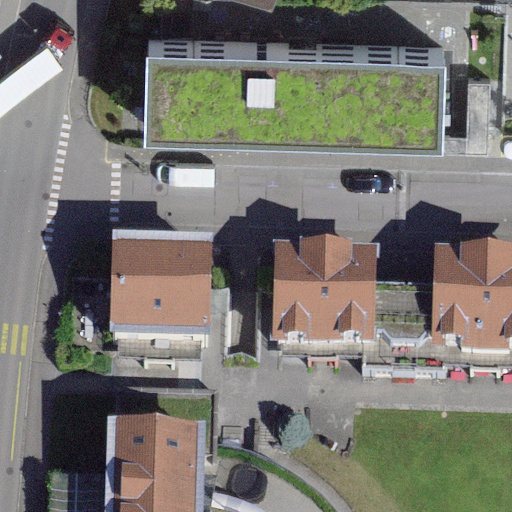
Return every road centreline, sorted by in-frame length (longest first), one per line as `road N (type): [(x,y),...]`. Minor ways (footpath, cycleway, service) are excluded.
road 1 (unclassified): [(511,207),(89,196),(18,186)]
road 2 (tertiary): [(18,186),(51,0)]
road 3 (tertiary): [(0,324),(18,186)]
